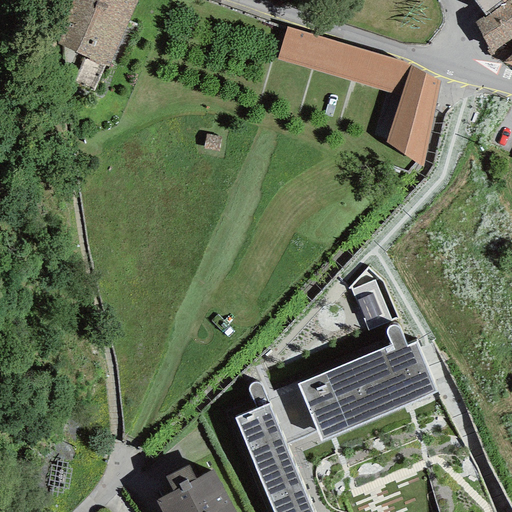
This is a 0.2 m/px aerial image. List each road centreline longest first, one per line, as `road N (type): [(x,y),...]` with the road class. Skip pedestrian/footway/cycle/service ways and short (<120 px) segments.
road 1 (track): [(268,123),(118,478)]
road 2 (residential): [(233,0),(469,73)]
